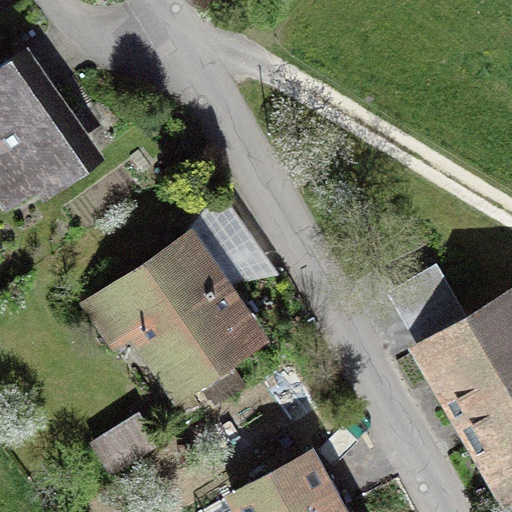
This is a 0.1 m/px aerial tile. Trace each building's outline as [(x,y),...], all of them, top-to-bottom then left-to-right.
[(48,95),(39,96),(11,56),(0,63),(0,172),(18,199),(80,157),(56,121),(66,114),(56,99),(48,95)] [(208,289),(213,286),(181,239),(108,290),(174,386),(237,343),(206,298),(212,294),(208,289)] [(511,292),(424,344),(511,494),(511,493),(511,292)] [(107,471),(145,447),(128,421),(90,445),(107,471)] [(236,511),(337,511),(305,452),(227,495),(236,511)]
